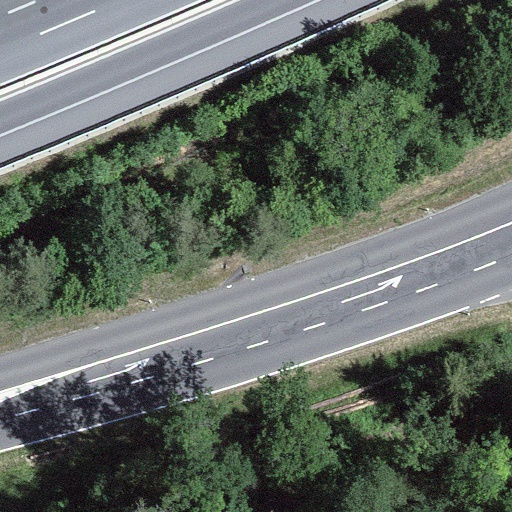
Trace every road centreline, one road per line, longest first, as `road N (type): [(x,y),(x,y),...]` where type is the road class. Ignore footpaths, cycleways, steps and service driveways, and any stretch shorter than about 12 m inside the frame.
road 1 (secondary): [(511,240),(306,314),(0,406)]
road 2 (trunk): [(0,119),(279,0)]
road 3 (trunk): [(121,0),(0,50)]
